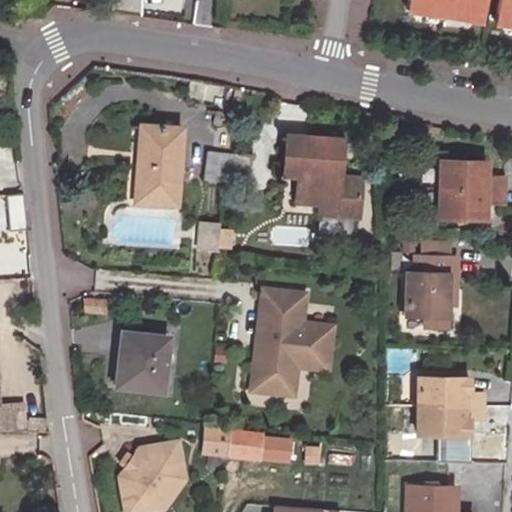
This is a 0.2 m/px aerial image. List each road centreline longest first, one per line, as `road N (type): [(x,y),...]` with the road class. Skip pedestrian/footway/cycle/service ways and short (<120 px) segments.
road 1 (residential): [(35,79),(39,194),(77,511)]
road 2 (residential): [(35,79),(39,48),(83,33),(324,76)]
road 3 (residential): [(324,76),(511,110)]
